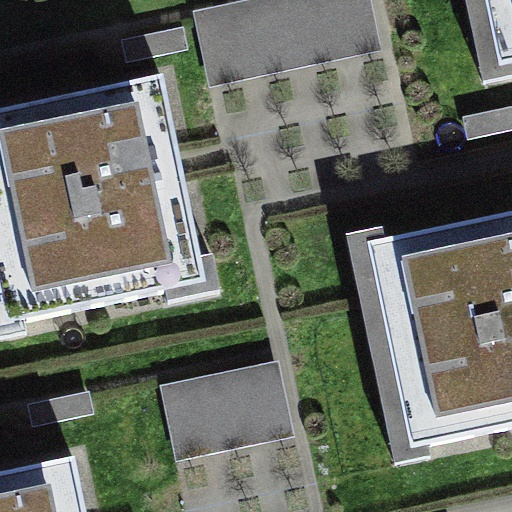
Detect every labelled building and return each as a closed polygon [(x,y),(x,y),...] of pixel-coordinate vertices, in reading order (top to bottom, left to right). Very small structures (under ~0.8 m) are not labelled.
[(511,0),(471,0),(488,79),(511,74),(511,0)] [(127,60),(187,53),(185,33),(125,40),(127,60)] [(0,119),(0,357),(237,314),(195,84),(0,119)] [(511,225),(380,248),(416,458),(511,441),(511,225)] [(173,455),(295,439),(285,365),(164,381),(173,455)] [(120,511),(111,465),(0,487),(0,511),(120,511)]
